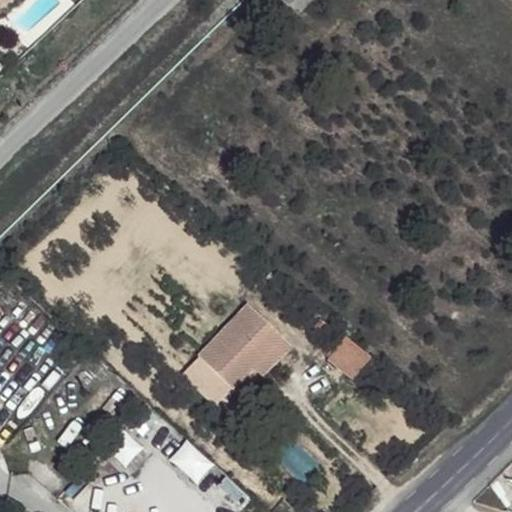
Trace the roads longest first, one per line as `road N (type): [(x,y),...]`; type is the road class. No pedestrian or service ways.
road 1 (unclassified): [(0,154),(154,0)]
road 2 (primary): [(511,423),(418,511)]
